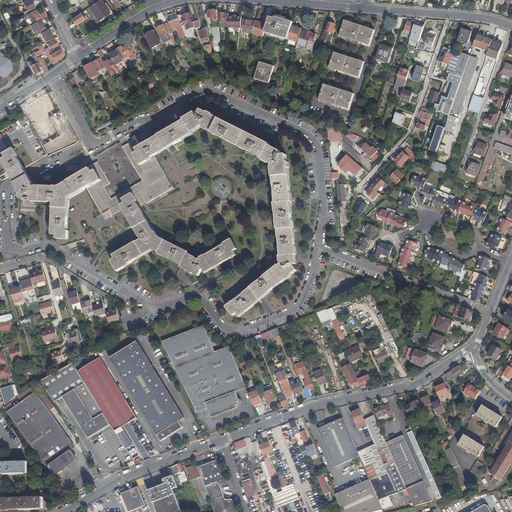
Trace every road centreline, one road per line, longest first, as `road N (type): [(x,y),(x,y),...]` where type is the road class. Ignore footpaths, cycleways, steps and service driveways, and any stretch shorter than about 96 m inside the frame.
road 1 (residential): [(316,248),(291,310),(230,332),(197,297),(149,307),(49,247),(8,253)]
road 2 (residential): [(91,145),(199,91),(299,130),(317,152),(316,248)]
road 3 (residential): [(475,351),(413,383),(314,404),(216,440)]
road 4 (residential): [(356,190),(408,132),(446,15)]
road 5 (residential): [(316,248),(488,313)]
road 6 (residential): [(216,440),(119,478),(62,511)]
road 7 (residential): [(8,253),(6,192),(91,145)]
